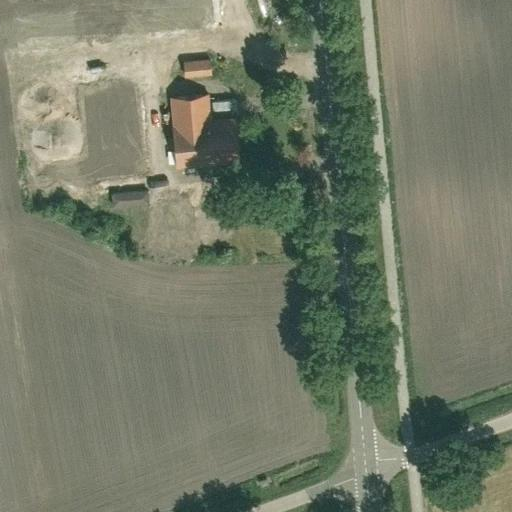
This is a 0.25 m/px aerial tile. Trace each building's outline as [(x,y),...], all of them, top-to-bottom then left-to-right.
[(224,0),(142,0),(7,15),(12,60),(134,46),(133,43),(162,39),(162,41),(189,38),(187,19),(198,18),(200,34),(228,31),(224,0)] [(210,58),(185,61),(186,77),(211,74),(210,58)] [(27,90),(33,185),(151,177),(145,82),(27,90)] [(210,121),(209,114),(207,94),(170,97),(177,167),(239,161),(234,118),(210,121)] [(11,177),(23,178),(24,165),(11,164),(11,177)] [(121,212),(152,211),(152,198),(121,199),(121,212)] [(160,256),(192,257),(193,200),(161,199),(160,256)]
